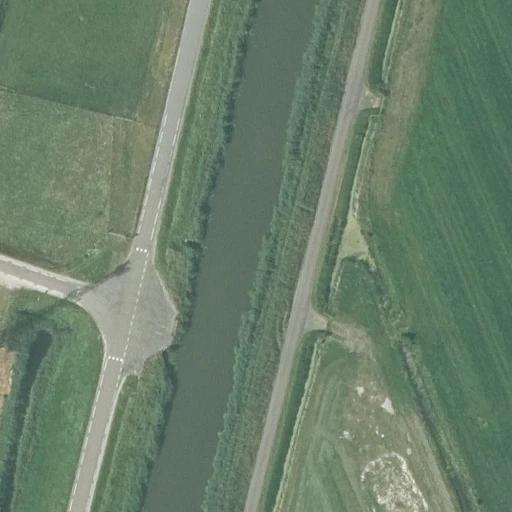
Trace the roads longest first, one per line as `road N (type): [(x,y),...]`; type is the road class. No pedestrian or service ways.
road 1 (unclassified): [(253,511),(376,0)]
road 2 (track): [(385,400),(380,353),(393,328),(411,319),(385,190),(397,102),(352,94)]
road 3 (tertiary): [(127,311),(202,0)]
road 4 (tertiary): [(79,511),(127,311)]
road 5 (unclassified): [(127,311),(0,267)]
